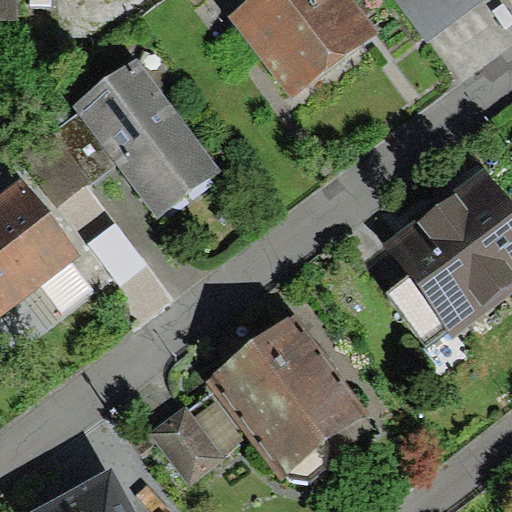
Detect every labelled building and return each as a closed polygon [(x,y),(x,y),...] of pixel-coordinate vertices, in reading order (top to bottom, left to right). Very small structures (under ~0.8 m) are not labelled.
[(0,0),(0,17),(16,17),(15,0),(0,0)] [(262,61),(291,99),(378,34),(352,0),(247,0),(227,15),(262,61)] [(393,0),(427,42),(481,0),(393,0)] [(130,187),(155,221),(223,170),(136,54),(68,105),(130,187)] [(0,316),(86,259),(28,175),(0,194),(0,316)] [(361,268),(427,354),(511,289),(511,211),(485,175),(428,218),(361,268)] [(195,392),(279,492),(353,430),(297,363),(269,330),(195,392)] [(85,511),(114,511),(108,500),(85,511)]
